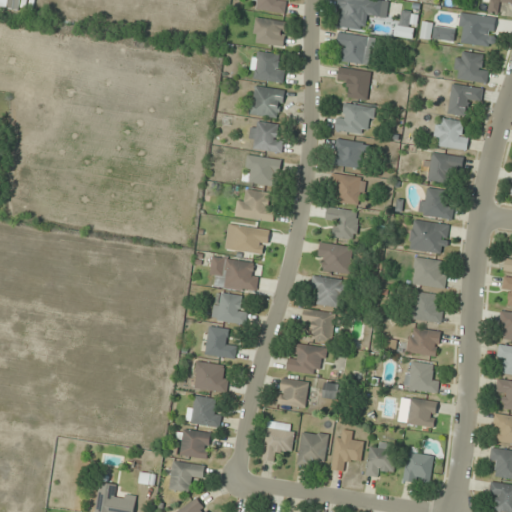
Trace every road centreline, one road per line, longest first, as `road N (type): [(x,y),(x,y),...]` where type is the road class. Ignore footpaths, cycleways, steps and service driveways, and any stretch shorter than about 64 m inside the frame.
road 1 (residential): [(317,0),(310,191),(238,486)]
road 2 (residential): [(511,100),(483,220),(462,484),(447,511)]
road 3 (residential): [(238,486),(431,511)]
